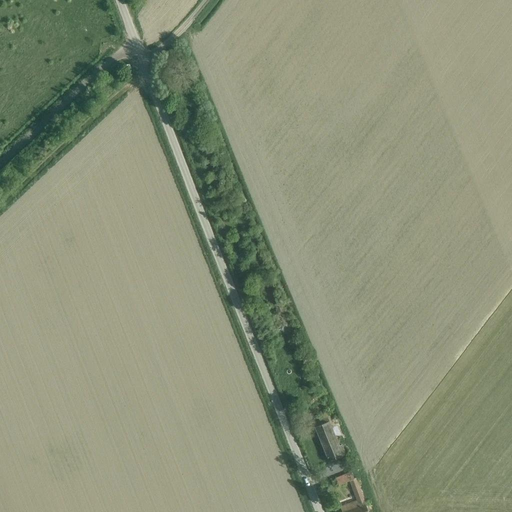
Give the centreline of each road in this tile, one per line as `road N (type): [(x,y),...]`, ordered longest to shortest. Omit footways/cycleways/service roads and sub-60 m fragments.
road 1 (tertiary): [(320,511),(118,0)]
road 2 (track): [(0,162),(134,38)]
